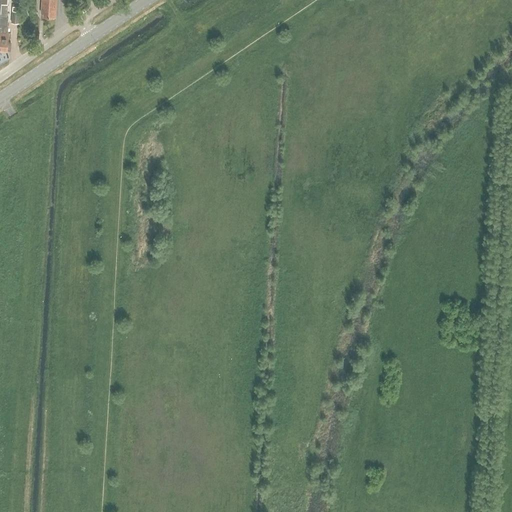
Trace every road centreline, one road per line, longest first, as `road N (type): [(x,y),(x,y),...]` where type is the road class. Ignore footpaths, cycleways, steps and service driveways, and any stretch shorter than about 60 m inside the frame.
road 1 (secondary): [(0,98),(148,0)]
road 2 (residential): [(113,0),(0,79)]
